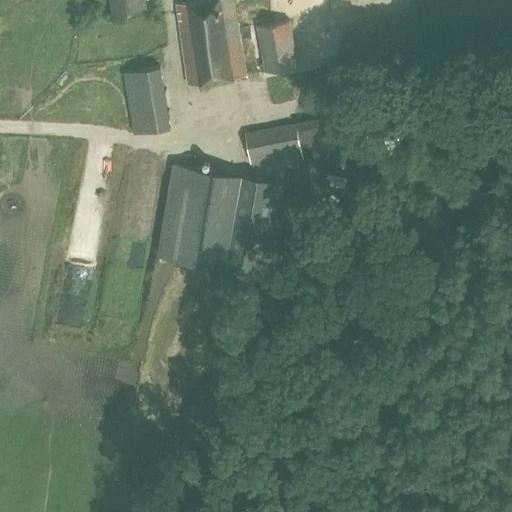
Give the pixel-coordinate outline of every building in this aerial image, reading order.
[(112,0),(115,9),(146,4),(144,0),(112,0)] [(233,0),(187,0),(177,2),(190,81),(245,72),(233,0)] [(290,17),(257,23),(265,69),(299,63),(290,17)] [(124,69),(129,97),(135,130),(171,123),(161,63),(124,69)] [(361,108),(245,128),(252,165),(305,153),(317,150),(320,158),(349,152),(349,147),(368,141),(361,108)] [(244,172),(173,160),(158,253),(228,266),(244,172)] [(114,194),(92,193),(89,248),(111,249),(114,194)] [(153,274),(158,239),(132,236),(120,337),(142,340),(147,305),(138,304),(142,272),(153,274)]
